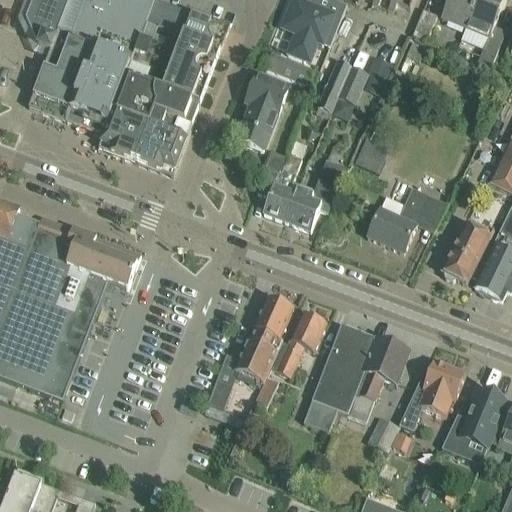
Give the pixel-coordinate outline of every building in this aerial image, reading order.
[(70,0),(34,0),(26,22),(39,49),(43,37),(55,42),(58,33),(70,0)] [(155,3),(147,0),(85,0),(71,38),(96,48),(86,75),(66,126),(103,140),(141,40),(155,3)] [(410,14),(415,0),(357,0),(356,2),(362,4),(363,0),(375,0),(372,8),(378,11),(381,2),(391,6),(387,15),(393,17),(397,8),(410,14)] [(450,0),(442,22),(466,32),(479,0),(450,0)] [(498,0),(479,0),(466,32),(490,42),(506,3),(498,0)] [(333,18),(312,10),(294,2),(282,32),(295,38),(287,57),(311,67),(319,49),(323,50),(335,21),(341,24),(347,10),(337,6),(333,18)] [(183,41),(192,17),(172,9),(163,33),(183,41)] [(412,40),(426,46),(437,19),(423,14),(412,40)] [(230,31),(192,17),(183,41),(160,104),(154,102),(157,112),(155,116),(192,130),(230,31)] [(66,126),(86,75),(96,48),(71,38),(58,33),(55,42),(43,37),(39,49),(50,54),(29,111),(66,126)] [(99,153),(117,160),(160,47),(141,40),(103,140),(99,153)] [(478,70),(490,75),(500,50),(488,45),(478,70)] [(136,167),(155,116),(157,112),(156,110),(155,109),(155,107),(154,105),(154,103),(154,102),(147,99),(166,49),(160,47),(117,160),(136,167)] [(266,74),(284,81),(314,93),(320,77),(273,57),(266,74)] [(374,61),(366,78),(385,87),(393,70),(374,61)] [(332,118),(353,73),(337,66),(317,112),(319,113),(316,118),(329,124),(332,118)] [(356,111),(369,80),(353,73),(332,118),(348,126),(355,110),(356,111)] [(237,145),(257,152),(264,155),(289,93),(274,87),(276,83),(258,76),(246,107),(252,109),(237,145)] [(155,116),(136,167),(173,181),(192,130),(155,116)] [(509,144),(488,188),(511,199),(511,141),(510,145),(509,144)] [(355,168),(379,180),(386,165),(383,164),(388,154),(366,143),(355,168)] [(289,197),(301,167),(288,162),(280,180),(266,175),(257,198),(270,203),(264,219),(285,227),(295,199),(289,197)] [(295,199),(285,227),(311,237),(319,215),(328,218),(329,215),(338,197),(349,173),(326,165),(315,196),(300,189),(297,199),(295,199)] [(376,224),(367,242),(404,259),(412,241),(417,231),(416,230),(421,220),(438,228),(447,208),(430,201),(412,193),(404,209),(386,201),(380,214),(376,224)] [(109,287),(128,294),(141,260),(97,243),(97,242),(73,233),(73,234),(42,222),(40,227),(18,219),(20,214),(0,206),(0,382),(63,407),(109,287)] [(483,274),(474,292),(502,305),(507,295),(510,297),(511,293),(511,210),(487,266),(483,274)] [(481,234),(466,227),(442,276),(467,289),(493,234),(483,229),(481,234)] [(249,344),(236,374),(244,378),(261,385),(264,387),(270,373),(283,347),(280,345),(285,332),(294,314),(268,302),(260,321),(254,334),(256,335),(251,345),(249,344)] [(283,347),(270,373),(277,376),(290,382),(303,353),(314,358),(319,347),(327,329),(303,318),(295,336),(289,349),(283,347)] [(409,356),(341,330),(303,428),(329,438),(340,417),(349,421),(361,390),(364,391),(360,402),(375,408),(384,385),(396,389),(409,356)] [(420,385),(399,431),(413,436),(423,413),(446,422),(452,405),(455,406),(466,378),(434,365),(426,387),(421,386),(422,385),(420,385)] [(265,387),(254,408),(267,414),(280,388),(267,382),(265,387)] [(233,393),(218,388),(210,410),(225,415),(233,393)] [(458,420),(442,454),(461,461),(468,444),(487,452),(506,408),(479,397),(468,424),(458,420)] [(511,417),(498,451),(511,456),(511,467),(510,473),(511,473),(511,417)] [(369,448),(387,457),(399,432),(399,431),(381,423),(369,448)] [(353,511),(372,472),(350,462),(330,506),(343,511),(353,511)] [(391,483),(396,470),(385,465),(380,479),(391,483)] [(1,511),(53,511),(58,501),(57,501),(59,495),(42,488),(44,483),(17,472),(1,511)]
